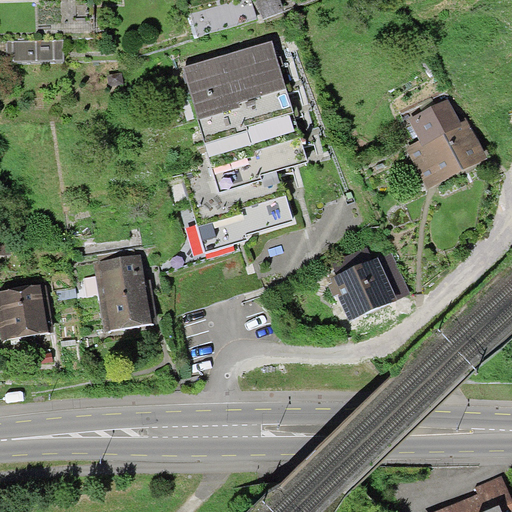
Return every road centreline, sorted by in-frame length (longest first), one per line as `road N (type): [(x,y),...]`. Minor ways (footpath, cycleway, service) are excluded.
road 1 (residential): [(218,430),(220,383),(231,357),(247,348),(358,351),(392,339),(490,254),(510,227),(511,187)]
road 2 (primary): [(218,430),(511,432)]
road 3 (primary): [(0,441),(218,430)]
